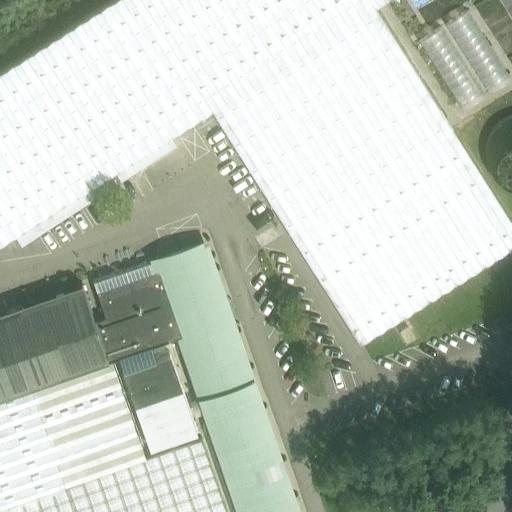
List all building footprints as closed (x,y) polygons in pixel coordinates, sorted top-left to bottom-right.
[(110,0),(0,70),(0,239),(211,107),(375,5),(383,0),(110,0)] [(511,220),(375,5),(211,107),(360,342),(511,244),(511,220)] [(158,257),(157,257),(161,269),(183,334),(244,511),(295,511),(202,242),(158,257)] [(0,511),(228,511),(202,436),(146,456),(112,359),(118,356),(122,366),(155,355),(151,345),(168,339),(177,336),(183,334),(161,269),(157,257),(93,279),(97,290),(106,316),(95,319),(82,281),(65,287),(50,292),(24,301),(0,309),(0,511)] [(429,303),(398,323),(411,343),(442,323),(429,303)] [(155,355),(122,366),(149,445),(197,429),(170,350),(155,355)]
